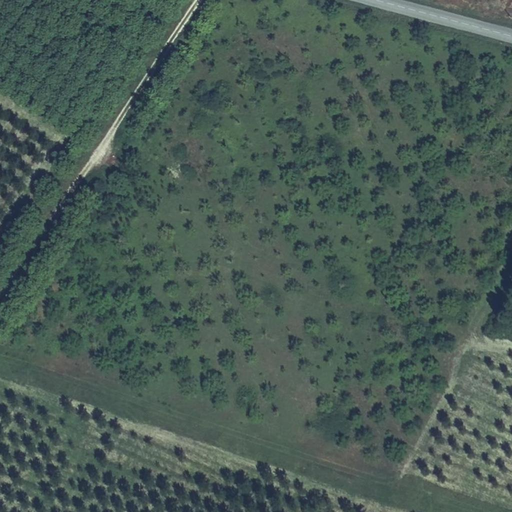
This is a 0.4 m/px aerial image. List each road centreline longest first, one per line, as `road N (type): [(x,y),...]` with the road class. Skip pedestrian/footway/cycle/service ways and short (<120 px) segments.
road 1 (track): [(0,299),(197,0)]
road 2 (tertiary): [(511,35),(375,0)]
